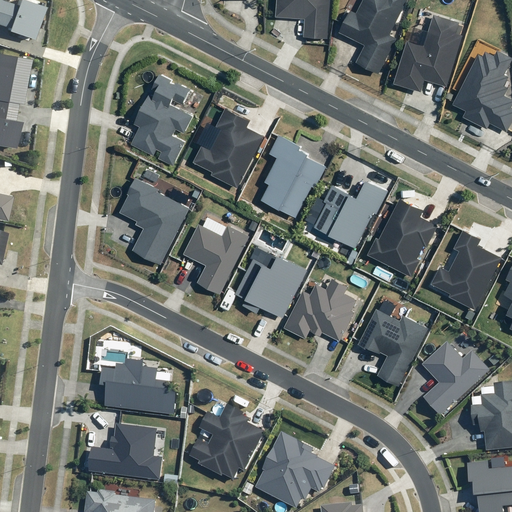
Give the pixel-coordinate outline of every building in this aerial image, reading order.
[(36,40),(46,8),(21,0),(20,0),(18,6),(3,0),(2,0),(0,0),(0,24),(11,28),(9,31),(36,40)] [(305,37),(329,38),(331,0),(278,0),(277,17),(306,19),(305,37)] [(391,34),(407,0),(363,0),(357,13),(351,10),(340,33),(366,45),(357,62),(381,73),(398,37),(391,34)] [(461,21),(435,14),(426,45),(409,41),(396,84),(423,91),(426,80),(449,86),(464,35),(458,33),(461,21)] [(480,53),(454,104),(467,111),(465,117),(489,129),(492,124),(509,132),(511,125),(511,97),(506,95),(509,87),(505,85),(510,76),(506,74),(511,62),(511,56),(499,50),(496,56),(487,51),(485,56),(480,53)] [(25,104),(34,59),(0,52),(0,145),(17,149),(22,123),(16,122),(19,103),(25,104)] [(191,89),(160,74),(136,124),(141,126),(132,145),(155,156),(158,149),(163,152),(159,158),(174,165),(185,142),(173,136),(177,129),(186,133),(194,116),(171,105),(174,100),(183,105),(191,89)] [(212,175),(239,189),(265,136),(248,127),(251,121),(226,109),(217,127),(222,129),(212,150),(203,145),(195,162),(214,172),(212,175)] [(305,146),(279,134),(269,155),(278,159),(268,180),(276,183),(268,201),(299,215),(312,185),(317,187),(327,165),(310,156),(312,152),(304,148),(305,146)] [(163,188),(138,175),(129,193),(133,195),(125,210),(143,219),(140,223),(147,227),(135,250),(160,262),(187,207),(160,193),(163,188)] [(357,197),(332,185),(323,202),(326,203),(313,228),(355,248),(374,213),(376,214),(389,191),(366,180),(357,197)] [(0,219),(5,221),(9,198),(0,195),(0,219)] [(423,211),(399,199),(379,240),(376,239),(368,256),(412,277),(420,260),(416,258),(422,246),(426,247),(436,226),(419,217),(423,211)] [(225,290),(249,237),(209,218),(204,228),(197,225),(184,253),(211,265),(204,281),(225,290)] [(477,240),(466,235),(459,248),(464,250),(452,275),(443,271),(436,285),(455,294),(450,298),(475,310),(499,258),(474,246),(477,240)] [(304,271),(278,258),(272,270),(255,261),(239,294),(249,299),(245,307),(256,313),(260,305),(282,315),(304,271)] [(511,264),(504,280),(509,282),(502,295),(511,299),(511,304),(507,315),(511,316),(511,324),(510,329),(511,329),(511,264)] [(351,284),(330,274),(325,283),(317,280),(311,294),(304,291),(286,331),(304,339),(308,330),(320,336),(323,330),(342,338),(354,313),(349,311),(355,299),(346,296),(351,284)] [(378,376),(400,387),(429,329),(405,317),(403,323),(378,311),(362,344),(383,354),(383,352),(389,355),(378,376)] [(467,362),(449,345),(426,368),(442,383),(424,401),(441,417),(490,368),(475,353),(467,362)] [(119,369),(105,368),(103,386),(113,387),(110,405),(176,413),(178,392),(172,391),(174,369),(159,367),(160,360),(147,359),(148,356),(134,355),(133,361),(130,361),(129,366),(120,365),(119,369)] [(511,380),(494,383),(495,394),(481,395),(482,405),(471,406),(473,425),(480,424),(480,431),(485,430),(487,450),(511,447),(511,380)] [(246,412),(229,403),(222,417),(210,412),(202,429),(217,437),(212,448),(201,442),(194,457),(205,462),(201,466),(224,477),(225,475),(236,480),(241,469),(246,472),(266,429),(251,422),(252,419),(245,416),(246,412)] [(113,451),(96,449),(93,470),(161,478),(164,459),(157,459),(160,430),(120,425),(119,437),(115,436),(113,451)] [(320,449),(282,431),(264,470),(267,472),(260,487),(297,505),(301,496),(305,498),(310,488),(319,492),(321,488),(324,490),(335,467),(320,460),(322,457),(317,455),(320,449)] [(489,460),(467,463),(468,482),(473,482),(473,495),(477,495),(478,511),(504,511),(504,506),(511,505),(511,466),(489,469),(489,460)] [(102,495),(93,494),(92,509),(97,510),(96,511),(156,511),(158,500),(117,496),(119,492),(101,489),(102,495)]
